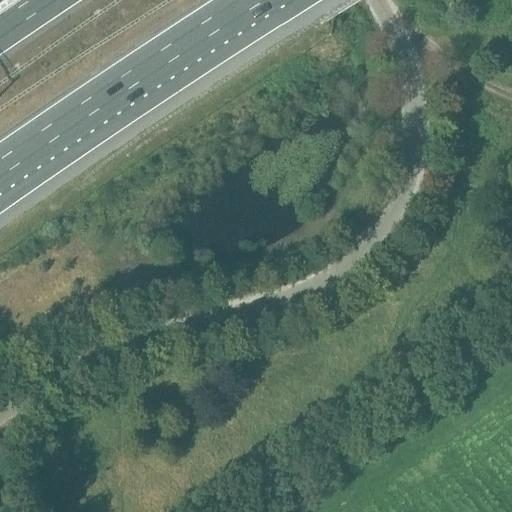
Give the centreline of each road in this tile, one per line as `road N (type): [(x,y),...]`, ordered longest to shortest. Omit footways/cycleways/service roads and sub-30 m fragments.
road 1 (unclassified): [(0,414),(72,371),(131,348),(313,292),(373,244),(404,186),(419,122),(406,41),(383,0)]
road 2 (motorway): [(0,169),(252,0)]
